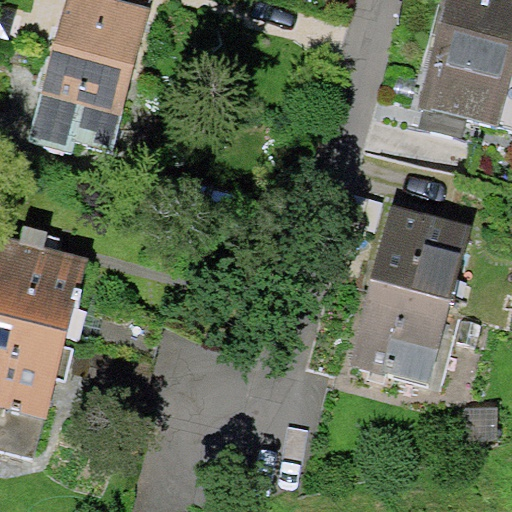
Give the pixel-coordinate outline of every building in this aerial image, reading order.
[(136,60),(151,4),(135,0),(71,0),(56,59),(131,79),(136,60)] [(511,55),(511,0),(451,0),(447,18),(442,37),(511,55)] [(511,55),(442,37),(427,90),(422,111),(436,115),(431,136),(475,148),(466,180),(511,192),(511,55)] [(56,59),(33,145),(71,156),(74,143),(111,153),(116,135),(131,79),(56,59)] [(448,313),(468,238),(393,218),(378,273),(373,293),(448,313)] [(19,254),(4,250),(0,265),(0,328),(64,346),(69,326),(73,312),(78,314),(80,303),(75,302),(84,272),(42,260),(47,241),(24,235),(19,254)] [(428,387),(448,313),(373,293),(360,342),(353,367),(428,387)] [(106,309),(95,353),(95,354),(152,370),(164,325),(106,309)] [(0,452),(33,461),(39,436),(64,346),(0,328),(0,452)] [(152,370),(95,354),(86,387),(143,402),(152,370)]
